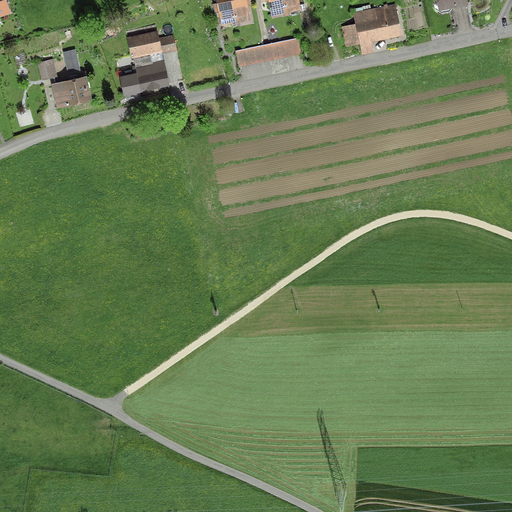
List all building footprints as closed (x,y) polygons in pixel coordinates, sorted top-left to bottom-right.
[(0,0),(0,15),(8,13),(5,2),(4,3),(2,0),(0,0)] [(216,0),(221,23),(235,20),(230,0),(216,0)] [(230,0),(235,20),(236,26),(239,25),(238,19),(248,17),(246,6),(244,0),(230,0)] [(268,0),(269,1),(271,12),(285,10),(282,0),(268,0)] [(282,0),(285,10),(286,16),(289,15),(288,9),(298,7),(296,0),(282,0)] [(437,0),(439,8),(452,6),(465,3),(464,0),(437,0)] [(398,31),(393,5),(386,7),(386,5),(383,5),(384,7),(373,10),(373,9),(353,13),(355,24),(342,26),(346,46),(359,43),(362,54),(370,52),(372,52),(369,39),(399,33),(398,31)] [(172,36),(157,39),(154,25),(131,30),(133,38),(127,39),(130,56),(160,50),(160,53),(175,49),(172,36)] [(299,52),(296,39),(283,42),(285,55),(299,52)] [(283,42),(266,45),(269,59),(285,55),(283,42)] [(252,62),(269,59),(266,45),(249,49),(252,62)] [(249,49),(236,52),(238,65),(252,62),(249,49)] [(74,70),(78,69),(75,59),(74,59),(73,51),(64,52),(66,59),(66,61),(67,68),(72,67),(73,70),(74,70)] [(133,59),(135,66),(133,66),(134,74),(120,78),(124,94),(125,98),(125,99),(138,96),(140,95),(139,90),(167,84),(162,60),(148,63),(147,56),(133,59)] [(48,61),(39,64),(43,79),(52,76),(48,61)] [(67,104),(89,99),(84,78),(78,79),(77,75),(75,76),(69,77),(70,81),(62,82),(63,84),(53,86),(57,105),(58,105),(67,103),(67,104)]
